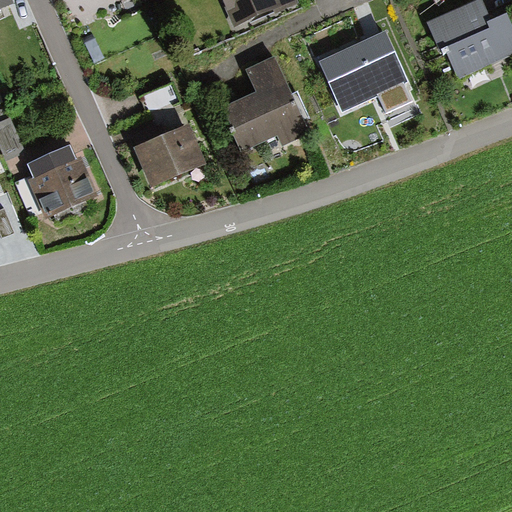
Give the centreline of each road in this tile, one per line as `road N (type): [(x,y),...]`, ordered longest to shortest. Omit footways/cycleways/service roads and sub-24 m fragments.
road 1 (residential): [(144,243),(321,190),(511,119)]
road 2 (residential): [(38,0),(144,243)]
road 3 (residential): [(0,276),(144,243)]
